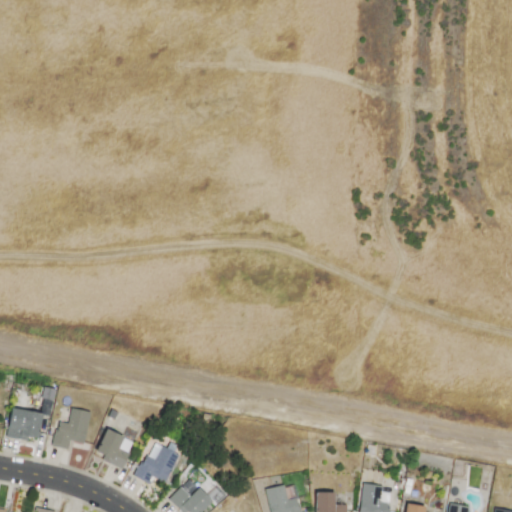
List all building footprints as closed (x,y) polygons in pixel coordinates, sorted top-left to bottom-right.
[(37,440),(40,412),(8,409),(5,437),(37,440)] [(66,449),(68,441),(82,444),(88,412),(69,409),(66,423),(56,421),(51,446),(66,449)] [(121,468),(132,441),(103,429),(92,456),(121,468)] [(146,484),(149,477),(163,484),(177,454),(151,441),(134,478),(146,484)] [(357,511),(387,511),(388,503),(385,502),(385,493),(380,493),(381,485),(360,483),(357,511)] [(299,511),(296,498),(285,500),(283,485),(263,489),(267,511),(299,511)] [(345,511),(345,505),(332,505),(332,493),(313,492),(312,511),(345,511)] [(422,511),(423,506),(404,503),(402,511),(422,511)]
